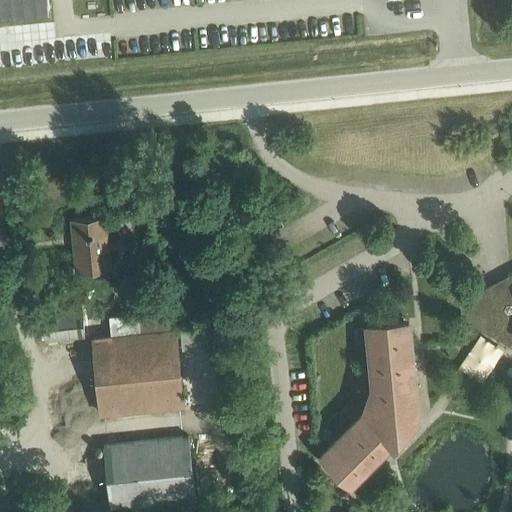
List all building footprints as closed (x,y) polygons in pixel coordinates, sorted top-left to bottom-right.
[(0,0),(0,14),(49,10),(47,0),(0,0)] [(74,271),(110,268),(105,215),(69,219),(74,271)] [(511,270),(510,272),(504,276),(505,276),(507,275),(508,277),(496,288),(492,285),(458,300),(461,322),(502,331),(503,340),(501,339),(501,340),(511,346),(511,270)] [(179,405),(183,404),(173,311),(109,317),(111,335),(92,337),(100,413),(104,413),(179,405)] [(362,409),(320,452),(346,477),(350,473),(354,477),(389,442),(384,438),(399,423),(401,424),(411,395),(409,394),(407,374),(413,373),(408,324),(402,325),(402,319),(366,322),(372,382),(362,409)] [(107,444),(104,445),(110,505),(195,496),(189,436),(182,436),(107,444)]
